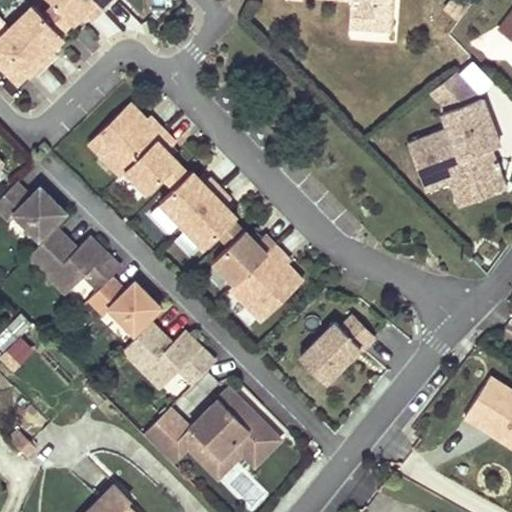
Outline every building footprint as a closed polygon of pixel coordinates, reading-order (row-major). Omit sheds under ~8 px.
[(104,10),(94,0),(50,0),(57,7),(73,23),(73,24),(80,17),(85,12),(89,16),(93,20),(104,10)] [(94,0),(104,10),(114,0),(94,0)] [(337,0),(336,23),(391,27),(392,0),(378,0),(378,14),(351,13),(351,0),(337,0)] [(351,0),(351,13),(378,14),(378,0),(351,0)] [(467,8),(456,0),(453,0),(446,10),(459,19),(467,8)] [(456,0),(467,8),(473,0),(456,0)] [(46,18),(33,5),(10,27),(47,64),(57,54),(56,52),(52,48),(57,43),(64,37),(62,34),(46,18)] [(73,23),(57,7),(52,13),(68,29),(73,23)] [(511,11),(499,29),(511,38),(511,11)] [(89,16),(85,12),(80,17),(84,21),(89,16)] [(68,29),(52,13),(46,18),(62,34),(68,29)] [(47,64),(10,27),(0,36),(0,62),(18,82),(25,74),(30,70),(33,73),(35,75),(47,64)] [(56,52),(60,47),(57,43),(52,48),(56,52)] [(29,78),(33,73),(30,70),(25,74),(29,78)] [(455,73),(431,91),(444,105),(466,85),(455,73)] [(444,105),(449,111),(479,100),(466,85),(444,105)] [(449,111),(443,114),(449,130),(409,145),(426,191),(451,182),(466,176),(472,191),(502,179),(490,149),(489,144),(498,140),(483,99),(479,100),(449,111)] [(125,171),(164,133),(154,121),(150,125),(145,120),(129,103),(88,143),(120,175),(125,171)] [(154,121),(149,116),(145,120),(150,125),(154,121)] [(171,155),(166,150),(170,147),(174,143),(164,133),(125,171),(146,193),(162,178),(177,164),(178,162),(171,155)] [(498,140),(489,144),(490,149),(500,145),(498,140)] [(175,152),(170,147),(166,150),(171,155),(175,152)] [(173,189),(188,175),(177,164),(162,178),(173,189)] [(183,225),(220,188),(209,177),(207,180),(204,183),(199,178),(192,171),(188,175),(173,189),(160,202),(183,225)] [(207,180),(203,174),(199,178),(204,183),(207,180)] [(466,176),(451,182),(461,206),(506,189),(502,179),(472,191),(466,176)] [(17,182),(0,198),(0,210),(9,220),(15,214),(39,238),(66,212),(40,187),(31,196),(17,182)] [(231,200),(220,188),(183,225),(205,248),(217,235),(232,221),(236,217),(230,210),(225,205),(228,202),(231,200)] [(233,206),(228,202),(225,205),(230,210),(233,206)] [(243,232),(238,226),(232,221),(217,235),(229,246),(243,232)] [(57,228),(29,256),(67,294),(85,276),(99,290),(112,277),(121,267),(95,241),(82,253),(78,248),(57,228)] [(232,282),(272,244),(264,235),(261,238),(256,243),(251,238),(244,230),(243,232),(229,246),(212,262),(232,282)] [(256,243),(261,238),(256,233),(251,238),(256,243)] [(90,236),(78,248),(82,253),(95,241),(90,236)] [(284,263),(279,258),(283,255),(272,244),(232,282),(234,284),(229,288),(262,322),(302,282),(284,263)] [(288,260),(283,255),(279,258),(284,263),(288,260)] [(99,290),(89,299),(104,314),(110,309),(134,333),(161,307),(135,281),(126,291),(112,277),(99,290)] [(350,353),(357,346),(362,351),(375,338),(352,316),(341,327),(335,322),(300,357),(325,382),(352,356),(350,353)] [(153,323),(124,351),(162,389),(180,370),(194,384),(216,362),(190,335),(178,348),(173,343),(153,323)] [(185,331),(173,343),(178,348),(190,335),(185,331)] [(33,347),(21,334),(0,354),(0,355),(11,368),(33,347)] [(511,386),(492,374),(474,404),(466,417),(511,445),(511,386)] [(239,397),(229,388),(219,398),(228,407),(239,397)] [(281,440),(239,397),(228,407),(219,398),(190,428),(170,408),(144,434),(172,463),(189,447),(206,464),(216,453),(221,457),(234,444),(243,454),(255,466),(281,440)] [(19,429),(10,438),(26,454),(35,444),(19,429)] [(219,478),(243,454),(234,444),(221,457),(216,453),(206,464),(219,478)] [(139,511),(140,511),(121,494),(124,491),(110,479),(81,511),(139,511)]
